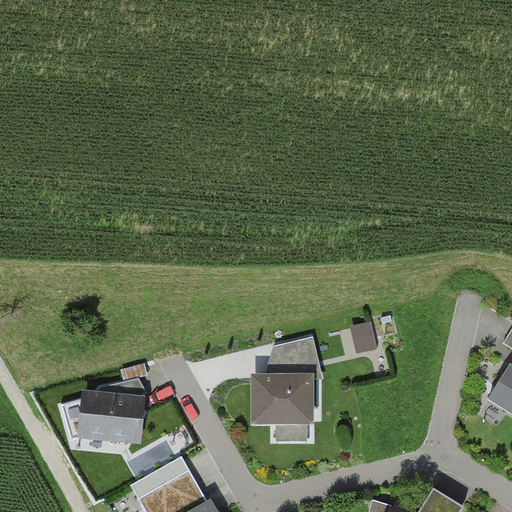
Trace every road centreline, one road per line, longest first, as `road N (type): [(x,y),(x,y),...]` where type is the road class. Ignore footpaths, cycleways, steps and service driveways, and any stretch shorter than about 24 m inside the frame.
road 1 (residential): [(441,455),(256,502),(174,368)]
road 2 (track): [(0,363),(82,511)]
road 3 (residential): [(441,455),(472,297)]
